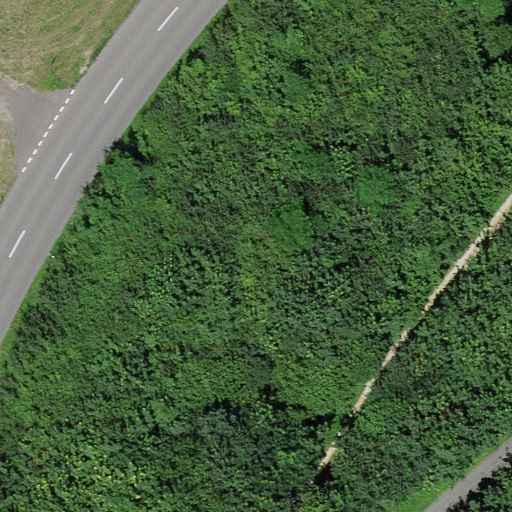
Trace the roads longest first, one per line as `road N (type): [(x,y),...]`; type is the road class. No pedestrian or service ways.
road 1 (track): [(304,511),(397,357),(511,196)]
road 2 (tertiary): [(192,0),(54,144),(0,254)]
